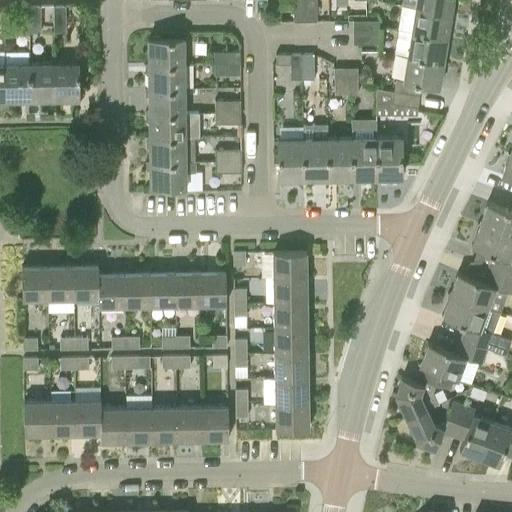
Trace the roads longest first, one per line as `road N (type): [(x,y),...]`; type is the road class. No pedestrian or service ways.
road 1 (residential): [(257,227),(147,227),(116,209),(112,16)]
road 2 (residential): [(15,511),(38,488),(57,482),(339,474)]
road 3 (tertiary): [(339,474),(380,320),(416,233)]
road 4 (tertiary): [(416,233),(511,36)]
road 5 (residential): [(255,34),(257,227)]
road 6 (residential): [(511,491),(339,474)]
road 7 (residential): [(257,227),(416,233)]
road 8 (residential): [(112,16),(236,14),(255,34)]
